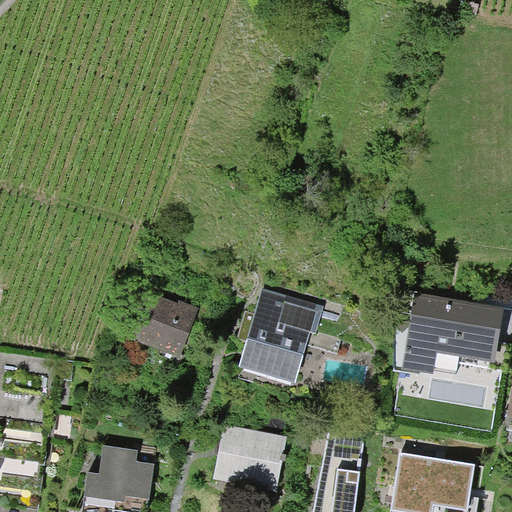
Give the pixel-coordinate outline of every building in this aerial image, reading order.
[(129,342),(178,361),(198,309),(148,291),(129,342)] [(241,370),(294,386),(309,334),(315,335),(323,308),(264,292),(256,317),(247,314),(239,340),(249,343),(241,370)] [(493,368),(504,313),(415,295),(401,371),(434,377),(438,357),(493,368)] [(318,366),(321,344),(307,343),(304,365),(318,366)] [(0,486),(41,493),(61,358),(0,348),(0,486)] [(215,481),(276,493),(286,439),(225,427),(215,481)] [(353,511),(361,437),(324,431),(313,511),(353,511)] [(134,511),(135,503),(147,504),(152,455),(101,450),(98,479),(86,478),(82,511),(134,511)] [(390,511),(476,511),(479,501),(470,500),(476,468),(400,456),(390,511)]
